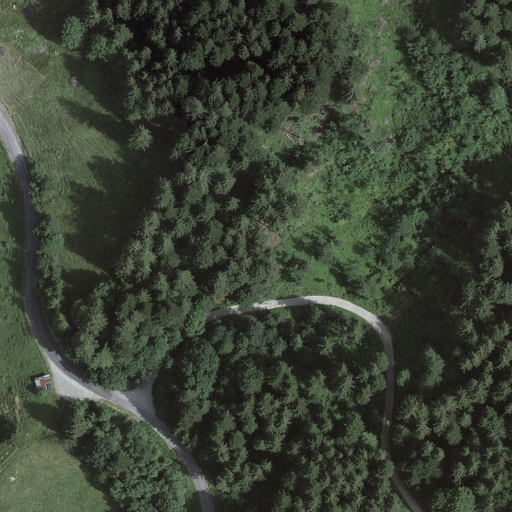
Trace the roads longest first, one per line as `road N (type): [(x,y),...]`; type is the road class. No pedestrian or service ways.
road 1 (track): [(137,409),(183,333),(227,310),(325,300),(354,308),(377,325),(387,347),(390,465),(421,511)]
road 2 (unclassified): [(208,511),(201,483),(174,441),(50,347),(31,288),(29,199),(0,120)]
